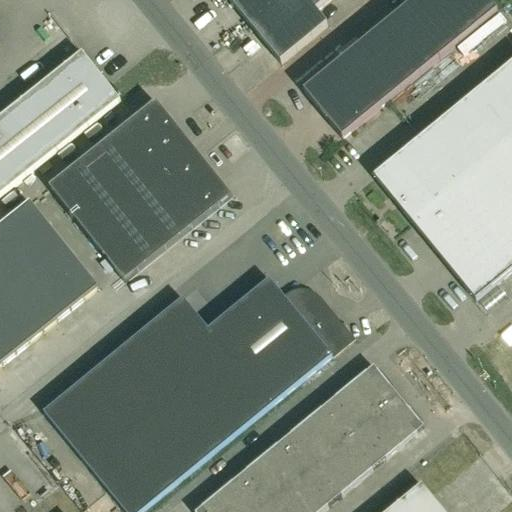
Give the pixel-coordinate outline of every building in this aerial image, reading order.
[(242,0),(233,8),(249,27),(281,0),(242,0)] [(281,0),(249,27),(265,47),(312,8),(305,0),(281,0)] [(498,14),(486,0),(419,0),(304,94),(343,141),(498,14)] [(305,0),(312,8),(316,14),(317,14),(333,0),(305,0)] [(312,8),(265,47),(281,66),(328,28),(317,14),(316,14),(312,8)] [(0,199),(121,103),(109,88),(82,56),(0,121),(0,199)] [(511,66),(374,179),(435,253),(511,189),(511,66)] [(157,105),(50,191),(125,285),(232,200),(157,105)] [(511,189),(435,253),(476,304),(511,274),(511,189)] [(31,206),(0,230),(0,370),(99,291),(31,206)] [(333,360),(353,343),(320,303),(314,298),(308,296),(301,295),(294,296),(288,300),(286,302),(270,282),(209,332),(184,302),(44,416),(122,511),(146,511),(333,359),(333,360)] [(376,419),(399,400),(374,369),(351,388),(376,419)] [(351,388),(329,406),(354,437),(376,419),(351,388)] [(424,430),(399,400),(376,419),(401,449),(424,430)] [(354,437),(329,406),(307,425),(332,455),(354,437)] [(354,437),(379,467),(401,449),(376,419),(354,437)] [(307,425),(285,443),(310,473),(332,455),(307,425)] [(332,455),(357,486),(379,467),(354,437),(332,455)] [(310,473),(285,443),(262,461),(287,492),(310,473)] [(310,473),(335,504),(357,486),(332,455),(310,473)] [(265,510),(287,492),(262,461),(240,480),(265,510)] [(287,492),(304,511),(324,511),(335,504),(310,473),(287,492)] [(229,511),(262,511),(265,510),(240,480),(218,498),(229,511)] [(442,511),(422,488),(393,511),(442,511)] [(265,510),(266,511),(304,511),(287,492),(265,510)] [(229,511),(218,498),(200,511),(229,511)]
